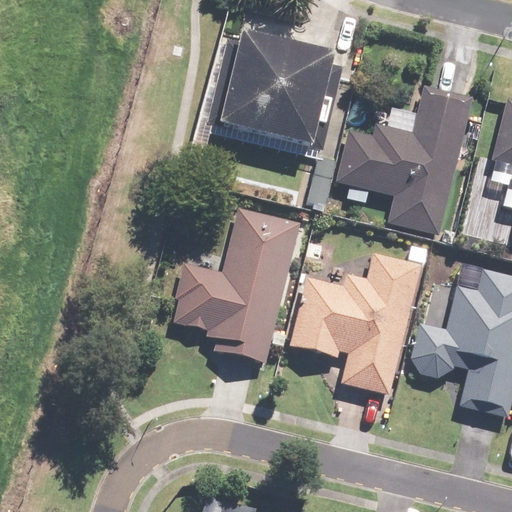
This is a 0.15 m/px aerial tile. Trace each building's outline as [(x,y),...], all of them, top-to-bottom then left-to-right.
[(228,46),(221,44),(200,128),(316,156),(337,70),(322,67),(324,59),(230,36),(228,46)] [(432,240),(467,102),(418,89),(406,137),(369,127),(366,140),(343,134),(330,186),(388,201),(381,227),(432,240)] [(511,104),(501,102),(485,165),(505,170),(501,184),(511,186),(511,216),(505,242),(511,243),(511,104)] [(317,215),(330,164),(312,160),(301,205),(308,207),(306,212),(317,215)] [(259,367),(294,226),(232,211),(216,277),(178,268),(170,302),(173,303),(167,327),(201,336),(199,341),(210,344),(207,354),(259,367)] [(383,399),(415,268),(366,256),(360,283),(340,278),(337,290),(300,281),(283,350),(331,362),(332,356),(342,358),(335,387),(383,399)] [(471,295),(451,290),(440,334),(415,328),(406,362),(414,378),(431,382),(446,373),(447,370),(463,374),(454,409),(502,421),(511,379),(511,281),(477,273),(471,295)] [(242,511),(200,502),(197,511),(242,511)]
